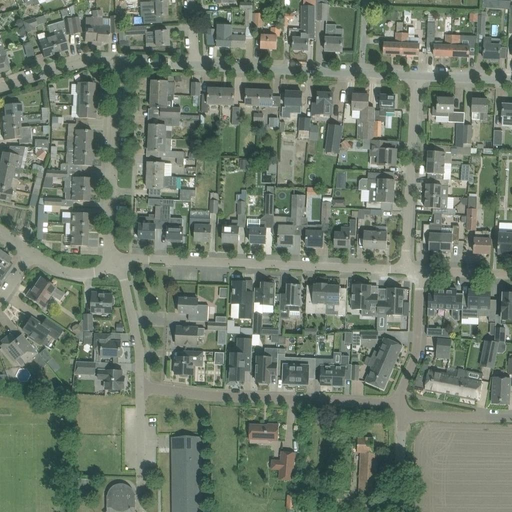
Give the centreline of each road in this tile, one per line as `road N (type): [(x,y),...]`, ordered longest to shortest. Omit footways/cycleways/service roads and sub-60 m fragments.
road 1 (residential): [(120,258),(405,271)]
road 2 (residential): [(140,389),(400,403)]
road 3 (residential): [(415,75),(193,64)]
road 4 (residential): [(405,271),(415,75)]
road 5 (residential): [(110,257),(114,61)]
road 6 (residential): [(400,403),(417,356),(420,272)]
road 7 (residential): [(140,389),(140,347),(120,258)]
